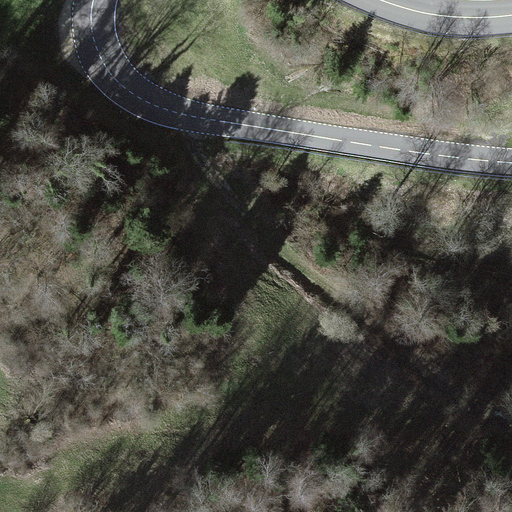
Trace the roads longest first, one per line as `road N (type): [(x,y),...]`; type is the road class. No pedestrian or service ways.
road 1 (secondary): [(92,0),(101,60),(148,102),(207,118),(511,162)]
road 2 (track): [(207,118),(202,174),(229,215),(405,363),(511,400)]
road 3 (secondary): [(511,14),(443,15),(381,0)]
